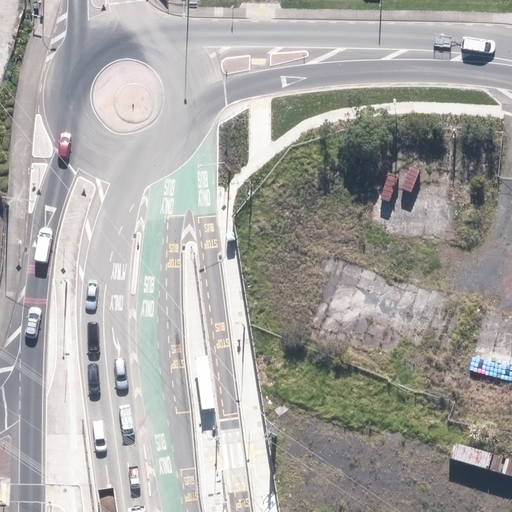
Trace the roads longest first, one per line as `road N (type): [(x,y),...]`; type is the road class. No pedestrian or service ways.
road 1 (unclassified): [(126,166),(104,300),(123,511)]
road 2 (unclassified): [(154,34),(194,26),(353,29),(421,37),(484,61)]
road 3 (unclassified): [(484,61),(230,85),(192,122)]
road 4 (unclassified): [(29,374),(46,188),(69,133)]
road 5 (unclassified): [(33,511),(29,374)]
